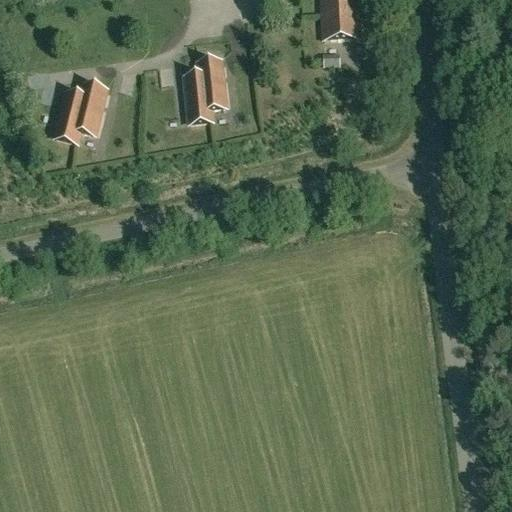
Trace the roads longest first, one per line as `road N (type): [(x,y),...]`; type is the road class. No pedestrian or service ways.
road 1 (unclassified): [(0,265),(431,169)]
road 2 (unclassified): [(473,511),(431,169)]
road 3 (unclassified): [(431,169),(425,0)]
